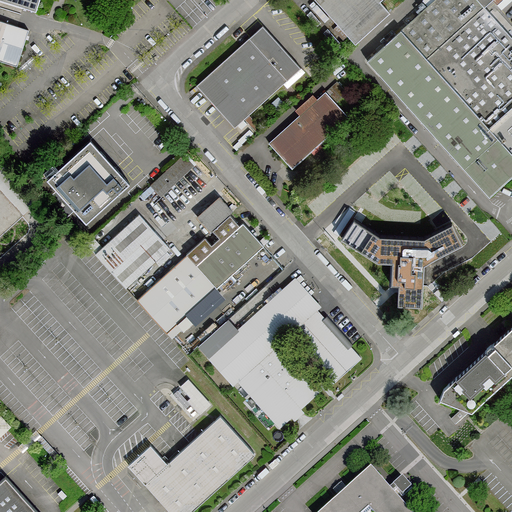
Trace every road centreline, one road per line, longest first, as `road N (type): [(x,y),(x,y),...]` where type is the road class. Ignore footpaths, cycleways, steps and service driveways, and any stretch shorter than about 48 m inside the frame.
road 1 (unclassified): [(247,0),(180,59),(166,92),(406,361)]
road 2 (unclassified): [(406,361),(240,511)]
road 3 (unclassified): [(511,266),(406,361)]
